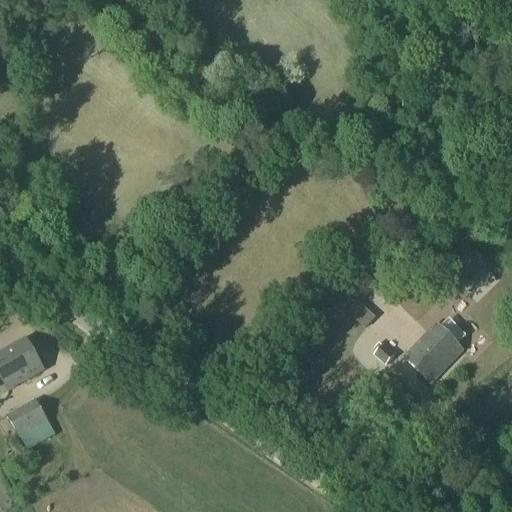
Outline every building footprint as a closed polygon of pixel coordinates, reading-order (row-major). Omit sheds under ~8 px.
[(366,204),(380,198),(375,184),(361,189),(366,204)] [(414,229),(422,248),(436,242),(429,223),(414,229)] [(448,266),(468,287),(487,268),(467,247),(448,266)] [(436,327),(403,360),(431,387),(463,354),(456,347),(439,330),(436,327)] [(0,353),(0,380),(6,392),(42,372),(25,340),(0,353)] [(382,348),(374,358),(385,368),(395,359),(382,348)] [(28,455),(56,439),(35,402),(5,418),(28,455)]
